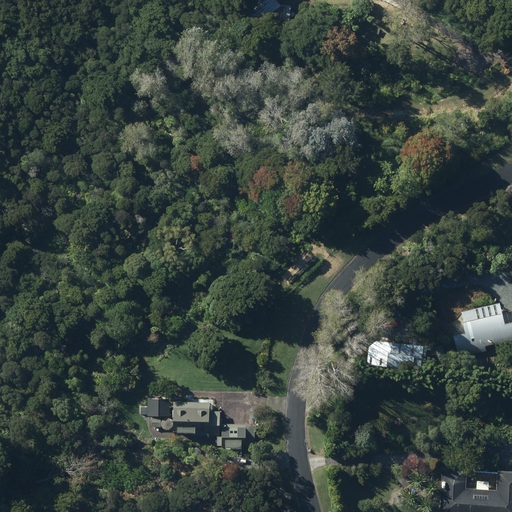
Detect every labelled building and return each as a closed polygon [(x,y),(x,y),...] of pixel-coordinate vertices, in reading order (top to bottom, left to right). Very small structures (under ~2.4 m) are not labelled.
[(253,0),(253,7),(244,16),(255,27),(264,19),(289,20),(290,5),(277,4),(272,0),(253,0)] [(362,41),(352,42),(352,52),(362,51),(362,41)] [(461,311),(466,333),(455,336),(458,353),(469,350),(470,354),(486,350),(485,347),(511,340),(511,322),(505,324),(501,303),(461,311)] [(423,347),(393,344),(391,360),(424,364),(425,356),(422,356),(423,347)] [(89,402),(82,415),(100,424),(107,411),(89,402)] [(216,437),(216,446),(245,446),(245,425),(219,424),(219,411),(209,411),(209,403),(173,402),(173,432),(194,432),(194,436),(216,437)] [(151,428),(161,428),(161,420),(151,420),(151,428)] [(126,438),(125,445),(131,446),(133,439),(126,438)] [(497,491),(466,489),(467,469),(442,468),(439,511),(511,511),(511,472),(498,471),(497,491)]
